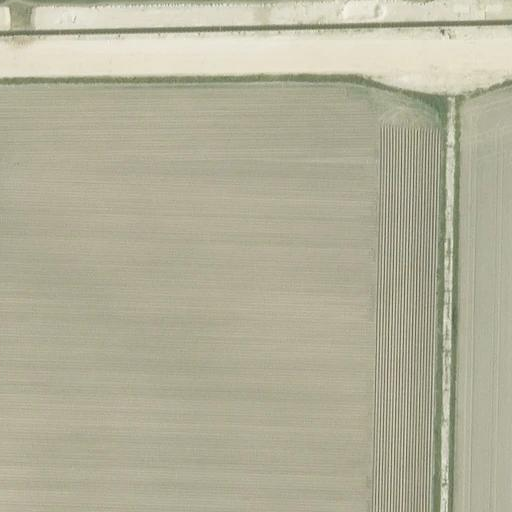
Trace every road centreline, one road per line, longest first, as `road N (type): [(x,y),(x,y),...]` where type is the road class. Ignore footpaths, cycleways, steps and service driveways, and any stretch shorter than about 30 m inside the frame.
road 1 (track): [(0,63),(511,56)]
road 2 (track): [(442,511),(450,103)]
